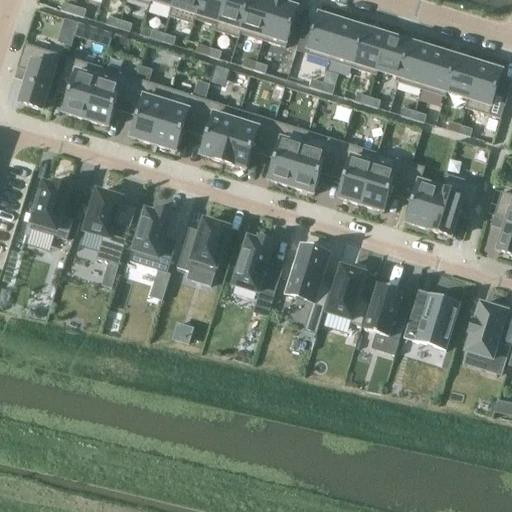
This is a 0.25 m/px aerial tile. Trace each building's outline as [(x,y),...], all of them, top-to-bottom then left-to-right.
[(151,0),(151,3),(172,9),(173,9),(175,0),(151,0)] [(172,9),(169,18),(170,19),(193,26),(195,21),(194,21),(195,16),(200,0),(175,0),(173,9),(172,9)] [(200,0),(195,16),(194,21),(195,21),(216,28),(217,28),(219,24),(225,0),(200,0)] [(216,28),(215,32),(239,40),(240,35),(241,31),(250,0),(225,0),(219,24),(217,28),(216,28)] [(250,0),(241,31),(240,35),(263,42),(264,38),(275,2),(274,2),(268,0),(250,0)] [(264,38),(263,42),(285,49),(287,45),(298,9),(286,5),(287,3),(276,0),(274,0),(274,2),(275,2),(264,38)] [(63,4),(61,12),(72,16),(75,8),(63,4)] [(75,8),(72,16),(84,19),(86,11),(75,8)] [(319,16),(306,56),(330,64),(342,23),(342,21),(332,18),(331,20),(319,16)] [(109,18),(107,26),(118,30),(121,22),(109,18)] [(65,21),(58,43),(72,47),(79,25),(65,21)] [(121,22),(118,30),(130,34),(132,25),(121,22)] [(342,23),(330,64),(353,70),(365,30),(342,23)] [(79,25),(75,38),(89,42),(93,29),(79,25)] [(365,30),(353,70),(376,77),(388,37),(365,30)] [(153,32),(150,40),(162,43),(164,35),(153,32)] [(164,35),(162,43),(173,47),(176,39),(164,35)] [(388,37),(376,77),(377,78),(378,73),(399,80),(397,84),(399,85),(411,44),(388,37)] [(411,44),(399,85),(421,91),(434,51),(411,44)] [(25,46),(18,70),(29,74),(20,105),(43,112),(60,56),(25,46)] [(199,46),(196,54),(208,58),(210,50),(199,46)] [(210,50),(208,58),(219,61),(222,53),(210,50)] [(434,51),(421,91),(445,99),(457,58),(434,51)] [(457,58),(445,99),(446,99),(447,94),(468,101),(465,109),(466,110),(480,65),(457,58)] [(68,59),(61,83),(72,87),(64,114),(86,122),(102,70),(68,59)] [(244,60),(242,68),(254,72),(256,64),(244,60)] [(256,64),(254,72),(265,75),(267,67),(256,64)] [(480,65),(466,110),(489,117),(503,73),(491,69),(492,67),(481,64),(481,66),(480,65)] [(102,70),(86,122),(109,129),(118,101),(129,104),(137,80),(102,70)] [(137,80),(129,104),(141,108),(131,139),(154,146),(171,91),(137,80)] [(312,81),(309,89),(321,93),(323,85),(312,81)] [(323,85),(321,93),(332,96),(335,88),(323,85)] [(171,91),(154,146),(177,153),(186,122),(198,126),(205,101),(171,91)] [(358,95),(355,103),(367,107),(369,99),(358,95)] [(369,99),(367,107),(378,111),(380,102),(369,99)] [(205,101),(198,126),(210,129),(201,157),(224,164),(240,112),(205,101)] [(403,110),(401,118),(412,121),(415,113),(403,110)] [(240,112),(224,164),(246,171),(255,144),(267,147),(274,123),(240,112)] [(415,113),(412,121),(424,125),(426,117),(415,113)] [(274,123),(267,147),(279,151),(269,182),(291,189),(309,133),(274,123)] [(449,124),(447,132),(458,135),(461,127),(449,124)] [(461,127),(458,135),(470,139),(472,131),(461,127)] [(309,133),(291,189),(314,196),(324,165),(336,168),(343,144),(309,133)] [(343,144),(336,168),(347,172),(339,200),(361,207),(378,155),(343,144)] [(378,155),(361,207),(384,214),(392,186),(404,190),(412,165),(378,155)] [(412,165),(404,190),(416,193),(406,225),(429,232),(443,185),(422,179),(425,169),(412,165)] [(443,185),(429,232),(452,239),(461,207),(466,209),(473,211),(481,187),(473,185),(445,176),(443,185)] [(44,184),(30,230),(67,242),(74,221),(61,217),(70,188),(55,184),(54,187),(44,184)] [(97,193),(85,233),(103,238),(96,261),(118,268),(130,230),(115,225),(123,197),(109,192),(107,196),(97,193)] [(511,196),(502,193),(494,218),(507,222),(497,253),(511,257),(511,196)] [(130,263),(167,275),(174,252),(163,248),(166,238),(173,216),(172,216),(157,211),(156,215),(146,212),(130,263)] [(184,247),(177,270),(190,274),(188,281),(211,288),(215,275),(229,229),(205,222),(196,250),(184,247)] [(249,239),(234,287),(258,295),(259,294),(274,298),(281,276),(266,271),(275,243),(260,239),(259,242),(249,239)] [(302,247),(286,296),(313,304),(304,332),(317,337),(331,290),(320,287),(330,256),(302,247)] [(342,268),(328,314),(352,322),(351,324),(362,328),(369,305),(359,302),(368,273),(353,268),(352,272),(342,268)] [(379,286),(365,332),(399,343),(409,312),(399,309),(403,294),(379,286)] [(412,313),(404,340),(446,353),(461,305),(430,296),(423,317),(412,313)] [(472,335),(466,353),(489,360),(485,372),(501,376),(509,350),(498,346),(508,314),(481,305),(475,324),(474,323),(470,334),(472,335)] [(176,326),(170,343),(187,348),(192,331),(176,326)] [(496,402),(493,414),(508,417),(511,405),(496,402)]
